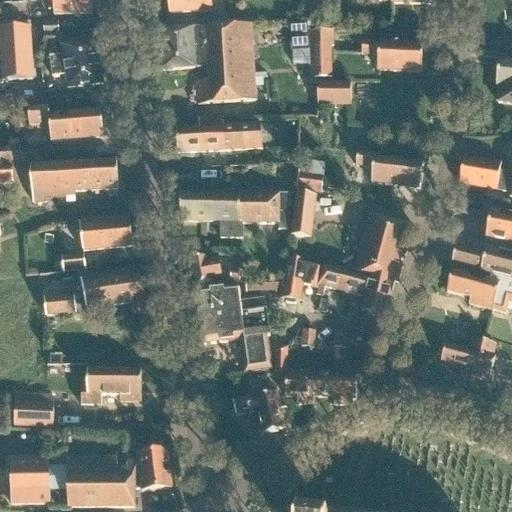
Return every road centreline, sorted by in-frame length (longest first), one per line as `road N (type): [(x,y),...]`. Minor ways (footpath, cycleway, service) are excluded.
road 1 (residential): [(212,498),(263,477),(371,406),(382,389),(445,167),(458,0)]
road 2 (unclassified): [(212,498),(122,0)]
